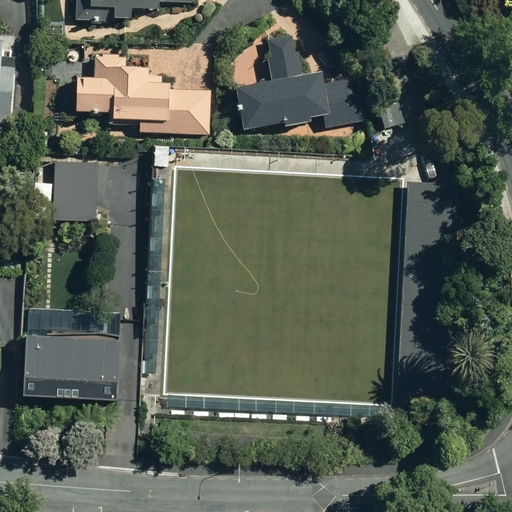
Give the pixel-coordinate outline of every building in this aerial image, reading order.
[(155,11),(155,0),(177,0),(177,3),(192,2),(191,0),(75,0),(76,23),(128,22),(127,11),(155,11)] [(264,45),(269,85),(235,89),(239,133),(324,123),(325,130),(364,125),(360,83),(318,88),(317,80),(296,82),(291,42),(264,45)] [(211,51),(149,51),(149,72),(124,72),(124,60),(118,60),(115,52),(107,50),(101,53),(98,60),(89,60),(89,82),(73,82),(73,115),(108,115),(108,123),(139,123),(139,135),(210,135),(211,51)] [(416,117),(404,67),(366,76),(378,125),(416,117)] [(0,126),(10,127),(13,71),(0,70),(0,126)] [(92,219),(93,159),(50,158),(49,219),(92,219)] [(402,179),(391,404),(447,406),(458,191),(452,181),(402,179)] [(125,354),(29,350),(26,403),(123,407),(125,354)]
